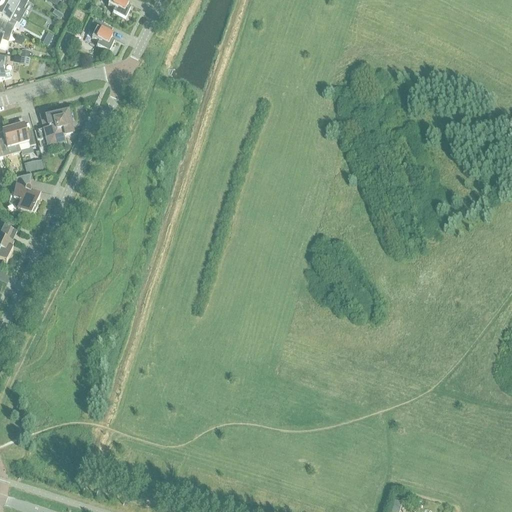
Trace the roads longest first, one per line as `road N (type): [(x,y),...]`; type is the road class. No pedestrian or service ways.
road 1 (tertiary): [(0,327),(121,76)]
road 2 (residential): [(0,101),(106,72),(121,76)]
